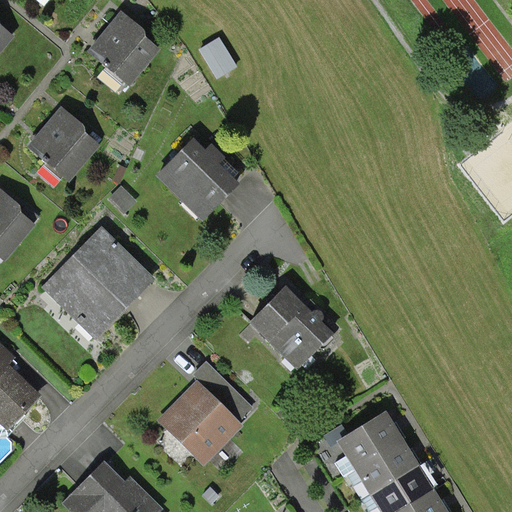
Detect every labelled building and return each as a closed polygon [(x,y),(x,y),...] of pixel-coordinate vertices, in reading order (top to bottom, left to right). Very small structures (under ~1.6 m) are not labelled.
[(122,11),(89,52),(131,87),(162,50),(146,37),(146,33),(144,29),(122,11)] [(0,55),(16,37),(0,24),(0,19),(0,18),(0,55)] [(219,38),(198,50),(217,80),(237,67),(219,38)] [(61,108),(28,148),(70,183),(101,147),(85,133),(85,129),(83,125),(61,108)] [(240,184),(193,138),(155,177),(202,223),(240,184)] [(0,189),(0,256),(6,262),(36,225),(21,212),(21,208),(19,204),(0,189)] [(101,227),(42,288),(97,341),(156,281),(101,227)] [(334,334),(286,286),(249,323),(297,371),(334,334)] [(0,342),(0,423),(8,431),(42,396),(10,365),(16,358),(0,342)] [(243,426),(197,381),(157,421),(203,467),(243,426)] [(448,511),(386,412),(336,442),(379,511),(448,511)] [(125,482),(104,461),(61,504),(69,511),(160,511),(163,509),(130,476),(125,482)]
